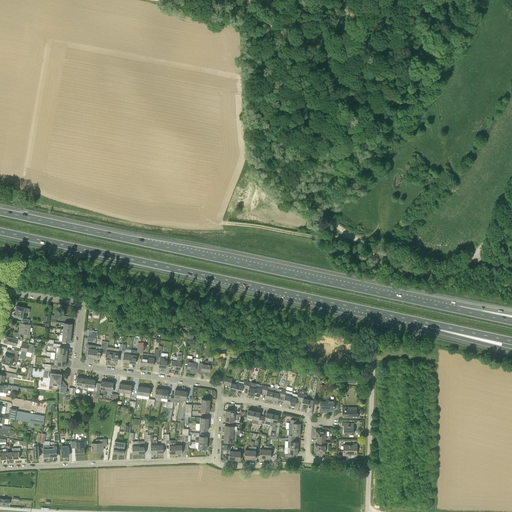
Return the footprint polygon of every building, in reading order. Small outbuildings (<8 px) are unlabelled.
[(14,316),(17,316),(23,318),(24,311),(29,312),(30,309),(16,305),(15,311),(14,311),(13,312),(12,314),(13,315),(14,315),(14,316)] [(14,332),(13,336),(20,337),(21,333),(24,334),(23,337),(29,338),(29,334),(30,325),(20,323),(19,329),(21,329),(21,333),(14,332)] [(7,337),(5,342),(12,344),(11,345),(16,346),(17,339),(7,336),(7,337)] [(94,357),(100,358),(101,353),(104,353),(105,342),(102,341),(101,347),(95,346),(95,349),(94,357)] [(106,353),(105,359),(112,360),(114,348),(107,347),(108,342),(105,342),(104,353),(106,353)] [(22,343),(20,350),(22,350),(22,351),(26,352),(26,351),(32,353),(34,345),(28,343),(28,344),(22,343)] [(91,348),(91,345),(87,344),(85,356),(93,357),(95,349),(91,348)] [(114,348),(112,360),(118,361),(119,350),(122,350),(123,344),(119,344),(119,348),(114,348)] [(140,353),(141,347),(138,346),(137,346),(137,350),(131,349),(130,352),(130,354),(131,354),(130,362),(136,363),(137,352),(140,353)] [(11,350),(7,349),(6,353),(5,353),(4,358),(3,358),(2,359),(1,361),(2,362),(7,364),(7,365),(10,365),(11,364),(16,366),(18,357),(17,356),(18,351),(11,349),(11,350)] [(168,354),(161,353),(161,356),(160,356),(159,367),(166,368),(168,354)] [(153,366),(155,355),(154,355),(148,354),(148,357),(147,365),(153,366)] [(171,368),(180,370),(182,355),(177,355),(177,361),(172,360),(171,368)] [(192,372),(198,373),(199,365),(200,358),(194,358),(194,359),(187,358),(186,363),(188,363),(187,369),(192,369),(192,372)] [(202,365),(199,365),(198,373),(204,373),(205,371),(209,372),(210,366),(212,367),(213,362),(205,360),(205,364),(202,364),(202,365)] [(0,383),(3,384),(7,384),(8,377),(17,378),(17,377),(21,378),(22,376),(4,372),(4,375),(0,374),(0,383)] [(62,374),(51,373),(49,384),(53,385),(54,388),(57,387),(60,386),(61,382),(62,381),(63,381),(61,379),(62,374)] [(229,390),(235,391),(237,384),(231,383),(232,379),(225,377),(224,384),(230,385),(229,390)] [(81,389),(88,390),(88,387),(90,379),(83,378),(82,386),(81,389)] [(246,388),(247,381),(244,381),(243,386),(237,384),(235,391),(241,393),(243,387),(246,388)] [(249,387),(250,384),(251,382),(247,381),(246,388),(249,389),(247,394),(253,396),(254,395),(253,395),(255,388),(249,387)] [(0,390),(3,391),(3,392),(6,393),(6,392),(8,392),(8,389),(18,390),(18,387),(7,384),(3,384),(0,383),(0,390)] [(264,392),(265,386),(262,385),(262,389),(258,388),(259,384),(256,384),(255,388),(253,395),(254,395),(259,396),(261,392),(264,392)] [(318,384),(317,391),(324,392),(325,385),(318,384)] [(274,388),(265,386),(264,392),(267,393),(265,398),(271,399),(274,388)] [(283,390),(281,390),(280,390),(280,392),(276,391),(277,388),(274,388),(271,399),(277,401),(278,396),(281,397),(283,390)] [(291,396),(292,393),(292,392),(286,391),(283,390),(281,397),(284,397),(284,398),(283,402),(289,404),(289,405),(291,396)] [(300,400),(301,394),(299,393),(298,395),(292,393),(291,396),(289,405),(295,406),(297,399),(300,400)] [(307,407),(308,405),(309,400),(306,399),(307,395),(301,394),(300,400),(302,401),(301,405),(307,407)] [(326,401),(320,401),(320,411),(327,412),(327,410),(334,410),(334,406),(335,400),(326,400),(326,401)] [(15,419),(16,413),(17,410),(11,408),(9,418),(15,419)] [(343,415),(343,417),(358,418),(358,413),(357,413),(357,408),(349,408),(349,410),(342,409),(341,414),(343,415)] [(247,417),(252,419),(254,411),(248,410),(247,413),(244,412),(243,419),(246,419),(247,417)] [(258,422),(261,423),(263,416),(259,416),(260,412),(254,411),(252,419),(251,423),(257,424),(258,422)] [(270,424),(273,414),(266,412),(265,417),(263,416),(261,423),(264,424),(264,423),(270,425),(270,424)] [(36,417),(16,413),(15,419),(35,423),(36,417)] [(268,435),(278,437),(279,426),(280,422),(281,421),(281,419),(278,418),(278,415),(273,414),(270,424),(276,426),(276,425),(277,425),(276,433),(271,432),(272,426),(270,426),(268,435)] [(288,428),(300,429),(300,423),(297,423),(297,420),(290,420),(290,423),(288,423),(288,428)] [(353,423),(341,423),(341,426),(344,426),(343,434),(353,434),(353,423)] [(0,433),(13,435),(14,430),(9,429),(2,427),(1,428),(0,427),(0,431),(1,432),(0,433)] [(288,435),(288,438),(295,438),(295,435),(300,435),(300,429),(288,428),(288,435)] [(318,439),(317,441),(325,442),(325,439),(326,439),(326,431),(315,430),(315,438),(318,439)] [(139,454),(145,453),(145,445),(145,441),(148,441),(148,435),(147,435),(147,432),(145,432),(144,434),(144,441),(139,441),(139,445),(139,454)] [(157,453),(163,453),(163,446),(165,446),(165,441),(166,441),(166,434),(163,434),(163,440),(161,440),(161,444),(157,444),(157,453)] [(295,438),(288,438),(288,441),(288,447),(298,447),(298,441),(295,441),(295,438)] [(86,447),(85,440),(76,441),(76,447),(75,447),(76,455),(79,455),(84,455),(84,447),(86,447)] [(103,443),(92,443),(92,452),(97,451),(97,450),(103,450),(103,445),(106,445),(106,440),(103,440),(103,443)] [(62,456),(69,456),(69,447),(71,446),(71,441),(65,441),(65,446),(62,446),(62,456)] [(113,454),(123,455),(125,442),(122,442),(118,441),(115,441),(113,454)] [(314,453),(317,453),(317,455),(323,455),(323,453),(325,453),(325,442),(317,441),(317,445),(315,445),(314,453)] [(33,452),(33,458),(39,458),(39,457),(39,453),(39,446),(38,446),(38,443),(34,443),(33,443),(33,446),(33,450),(31,450),(32,453),(33,452)] [(50,444),(49,444),(50,457),(54,457),(54,456),(57,456),(56,451),(58,451),(58,448),(57,448),(57,445),(56,445),(56,443),(54,443),(54,446),(53,446),(50,446),(50,444)] [(47,457),(50,457),(49,444),(43,445),(43,448),(42,449),(42,452),(43,452),(44,457),(47,457),(47,458),(47,457)] [(343,445),(343,455),(348,455),(348,454),(353,454),(353,455),(356,455),(357,444),(353,444),(353,445),(343,445)] [(298,447),(288,447),(288,453),(287,453),(287,457),(294,457),(294,454),(297,454),(298,447)]
